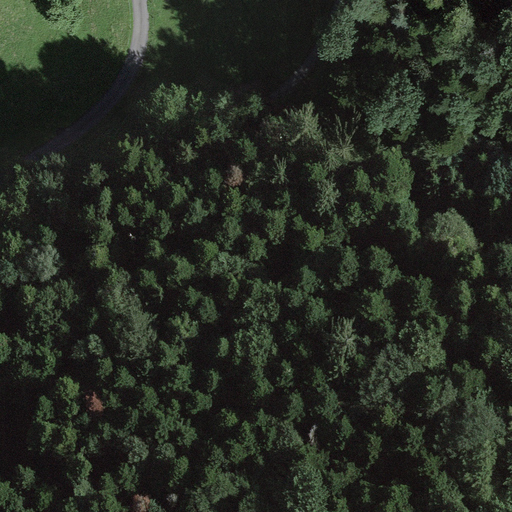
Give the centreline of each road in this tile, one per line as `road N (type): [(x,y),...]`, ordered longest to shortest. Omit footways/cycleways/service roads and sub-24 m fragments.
road 1 (track): [(0,248),(249,113),(319,44),(337,0)]
road 2 (residential): [(0,181),(83,126),(121,87),(141,43),(141,0)]
